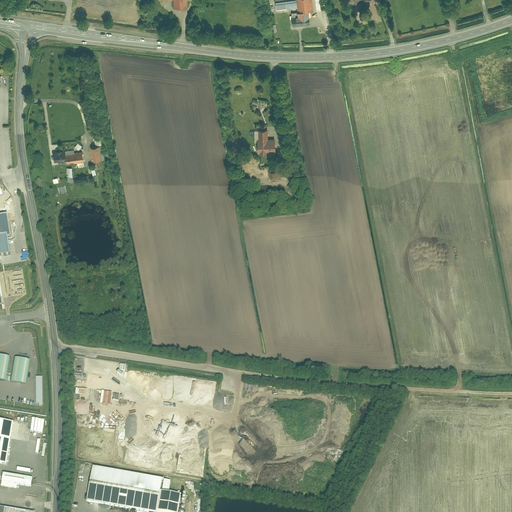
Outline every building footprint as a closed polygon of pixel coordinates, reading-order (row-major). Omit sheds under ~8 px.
[(275,0),(277,10),(298,7),(296,0),(275,0)] [(311,0),(296,0),(298,7),(298,12),(309,10),(313,10),(311,0)] [(310,24),(309,10),(298,12),(299,17),(292,18),(293,26),(310,24)] [(275,151),(274,139),(267,139),(267,130),(255,130),(255,141),(258,141),(258,153),(266,152),(266,151),(275,151)] [(98,146),(91,147),(94,160),(100,159),(98,146)] [(55,161),(66,160),(66,154),(65,151),(54,152),(55,161)] [(83,161),(82,152),(66,154),(66,160),(67,163),(83,161)] [(0,261),(0,259),(0,255),(9,254),(6,236),(0,237),(0,261)] [(0,380),(7,381),(11,356),(0,354),(0,380)] [(28,384),(31,360),(16,358),(13,382),(28,384)] [(0,419),(0,463),(7,465),(14,422),(0,419)] [(162,479),(93,467),(87,502),(144,511),(156,511),(160,491),(162,479)] [(16,490),(17,486),(31,488),(33,477),(3,473),(1,487),(16,490)] [(178,511),(181,495),(160,491),(156,511),(178,511)]
